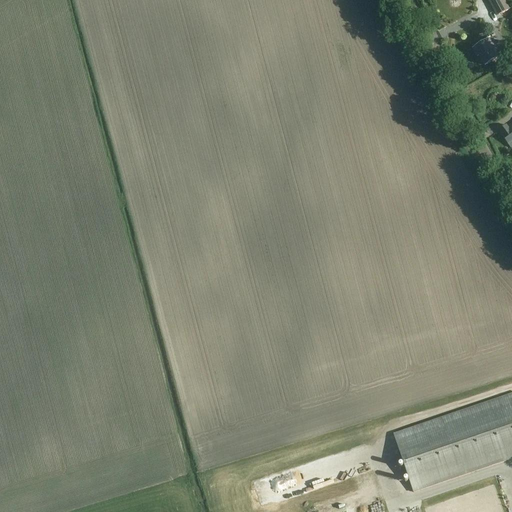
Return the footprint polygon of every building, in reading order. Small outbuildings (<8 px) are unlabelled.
[(489,0),(498,17),(509,11),(510,10),(504,0),(489,0)] [(491,63),(498,58),(501,56),(495,47),(492,43),(490,39),(481,44),(472,50),(474,53),(475,56),(476,55),(477,55),(480,61),(484,67),(491,63)] [(511,126),(508,130),(506,127),(498,133),(511,150),(511,149),(511,126)] [(511,459),(511,394),(394,435),(414,493),(511,459)] [(310,484),(316,481),(313,474),(307,477),(310,484)]
